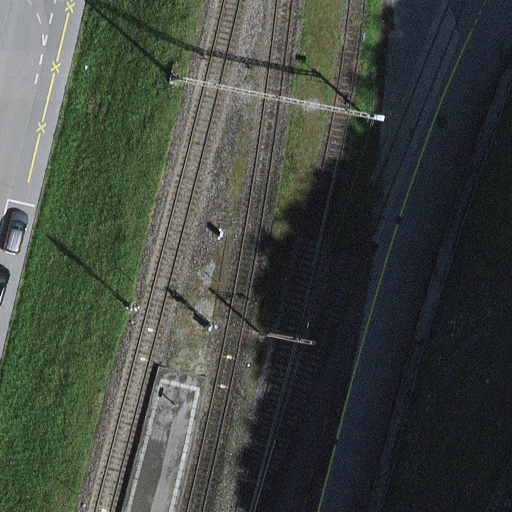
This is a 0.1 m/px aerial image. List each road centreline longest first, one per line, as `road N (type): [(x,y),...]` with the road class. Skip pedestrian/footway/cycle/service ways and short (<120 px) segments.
road 1 (secondary): [(511,171),(446,365),(409,511)]
road 2 (unclassified): [(0,199),(48,0)]
